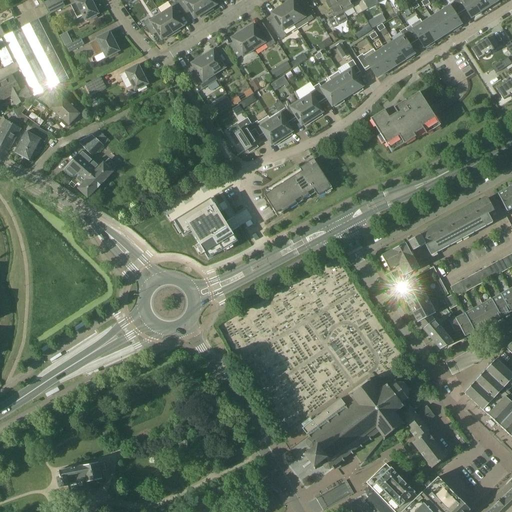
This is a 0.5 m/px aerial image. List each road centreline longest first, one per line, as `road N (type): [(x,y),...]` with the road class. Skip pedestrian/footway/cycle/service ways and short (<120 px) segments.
road 1 (residential): [(260,223),(246,199),(254,166),(326,135),(441,48)]
road 2 (residential): [(511,460),(446,396),(356,257)]
road 3 (tertiary): [(152,283),(105,232),(0,165)]
road 4 (residential): [(260,0),(161,59),(109,0)]
road 5 (tertiary): [(337,224),(511,139)]
road 6 (residential): [(275,474),(187,323)]
road 7 (tertiary): [(0,412),(146,318)]
road 8 (tertiary): [(193,295),(337,224)]
road 9 (residential): [(356,257),(488,187)]
